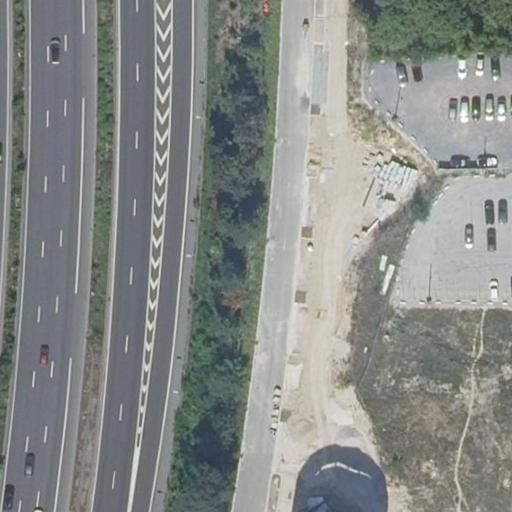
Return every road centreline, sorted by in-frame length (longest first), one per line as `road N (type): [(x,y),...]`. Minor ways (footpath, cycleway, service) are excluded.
road 1 (motorway): [(124,511),(171,253),(182,0)]
road 2 (residential): [(246,511),(292,160),(293,0)]
road 3 (motorway): [(27,511),(46,327),(56,0)]
road 4 (motorway): [(109,511),(134,226),(137,0)]
